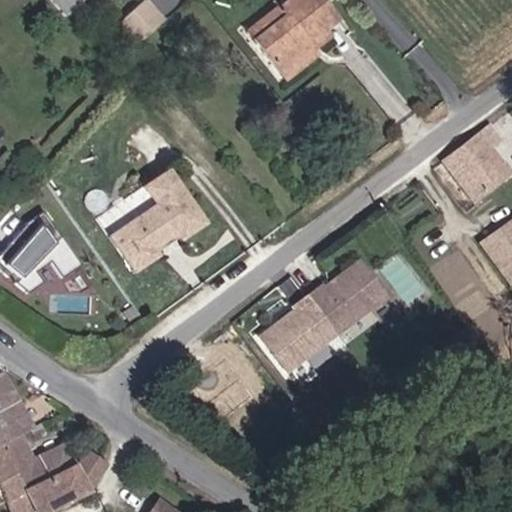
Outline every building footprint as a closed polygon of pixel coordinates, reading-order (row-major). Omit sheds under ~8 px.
[(67,24),(88,5),(83,0),(54,0),(50,4),(67,24)] [(313,57),(306,46),(327,30),(342,19),(326,0),(288,0),(279,7),(287,18),(252,44),(282,80),(313,57)] [(138,47),(166,22),(147,1),(120,26),(138,47)] [(252,44),(287,18),(279,7),(244,35),(252,44)] [(306,46),(313,57),(335,40),(327,30),(306,46)] [(282,80),(289,87),(319,64),(313,57),(282,80)] [(500,174),(479,147),(488,139),(478,128),(435,161),(465,200),(500,174)] [(186,239),(204,226),(164,168),(143,182),(157,203),(113,235),(136,270),(156,259),(151,251),(160,245),(155,238),(164,231),(170,236),(179,231),(186,239)] [(82,269),(45,213),(0,259),(0,270),(27,297),(82,269)] [(511,217),(488,236),(511,264),(511,217)] [(285,387),(390,302),(364,269),(328,298),(323,293),(287,321),(291,330),(260,356),(285,387)] [(466,349),(457,333),(445,341),(454,357),(466,349)] [(28,432),(33,429),(2,377),(0,378),(0,447),(13,441),(28,432)] [(44,462),(28,432),(13,441),(18,452),(51,511),(50,511),(54,511),(96,491),(117,466),(100,452),(85,471),(72,447),(44,462)] [(18,452),(13,441),(0,447),(0,486),(6,483),(24,511),(50,511),(51,511),(18,452)] [(190,511),(194,503),(156,488),(147,511),(149,511),(190,511)]
